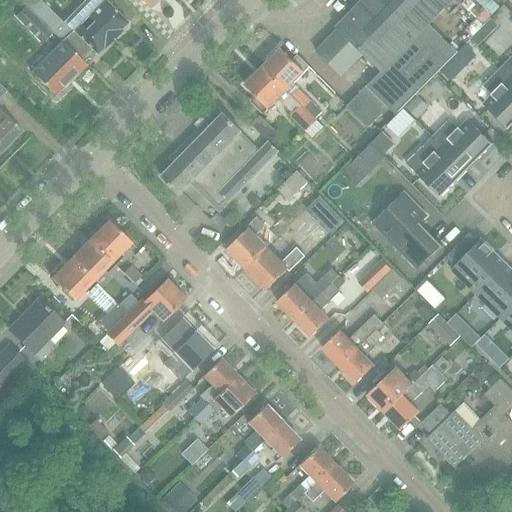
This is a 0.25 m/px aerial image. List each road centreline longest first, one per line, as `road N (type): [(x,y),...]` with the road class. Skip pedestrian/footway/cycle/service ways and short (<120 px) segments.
road 1 (residential): [(437,511),(95,154)]
road 2 (tertiary): [(95,154),(244,0)]
road 3 (tertiary): [(0,248),(95,154)]
